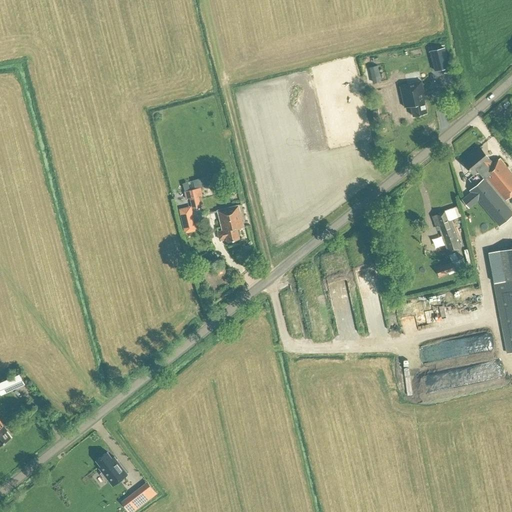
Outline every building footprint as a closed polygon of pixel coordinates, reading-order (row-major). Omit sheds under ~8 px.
[(448,67),(444,47),(430,51),(435,70),(448,67)] [(377,64),(375,56),(361,58),(363,67),(377,64)] [(381,81),(377,65),(369,67),(373,83),(381,81)] [(422,79),(400,84),(404,106),(410,105),(413,116),(427,112),(425,102),(427,102),(422,79)] [(391,87),(383,89),(388,110),(395,109),(391,87)] [(479,170),(485,177),(470,190),(471,191),(462,199),(469,207),(478,200),(499,225),(511,214),(511,212),(503,201),(511,193),(511,172),(500,158),(493,163),(491,160),(480,147),(463,161),(473,174),(479,170)] [(400,196),(406,189),(399,184),(394,190),(400,196)] [(201,187),(185,190),(187,198),(191,197),(193,208),(202,206),(200,195),(203,195),(201,187)] [(243,226),(238,206),(219,211),(224,231),(219,232),(221,238),(226,237),(227,241),(240,238),(237,227),(243,226)] [(194,226),(191,210),(181,213),(185,228),(194,226)] [(449,221),(445,211),(433,216),(438,229),(440,228),(449,252),(461,247),(451,221),(449,221)] [(464,213),(465,233),(483,232),(482,213),(464,213)] [(469,241),(476,241),(476,246),(485,245),(484,237),(469,238),(469,241)] [(511,247),(488,252),(507,353),(511,352),(511,247)] [(456,269),(453,261),(436,267),(439,276),(456,269)] [(0,381),(0,393),(1,394),(13,389),(25,383),(20,372),(2,381),(0,381)] [(0,420),(0,446),(10,438),(6,432),(8,430),(0,420)] [(109,483),(114,489),(129,478),(116,460),(114,462),(109,455),(98,463),(103,470),(101,472),(104,475),(102,476),(108,484),(109,483)] [(135,508),(146,500),(138,490),(127,498),(135,508)]
